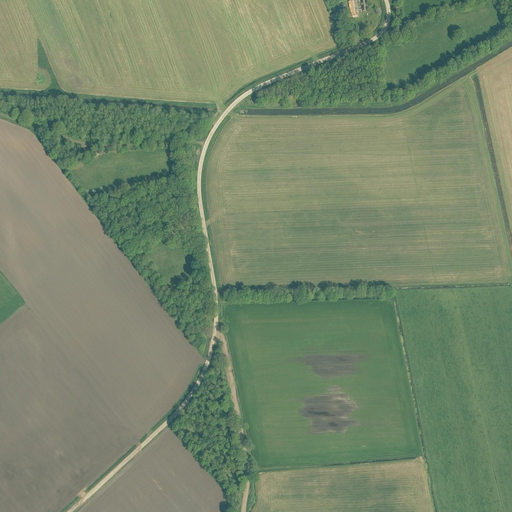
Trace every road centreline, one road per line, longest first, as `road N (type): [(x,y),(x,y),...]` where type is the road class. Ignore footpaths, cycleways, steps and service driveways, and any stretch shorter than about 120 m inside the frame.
road 1 (unclassified): [(69,511),(168,421),(206,365),(215,310),(198,189),(216,125),(261,85),(381,33),(386,0)]
road 2 (track): [(0,113),(99,145),(205,146)]
road 3 (track): [(214,331),(223,342),(247,464),(243,511)]
